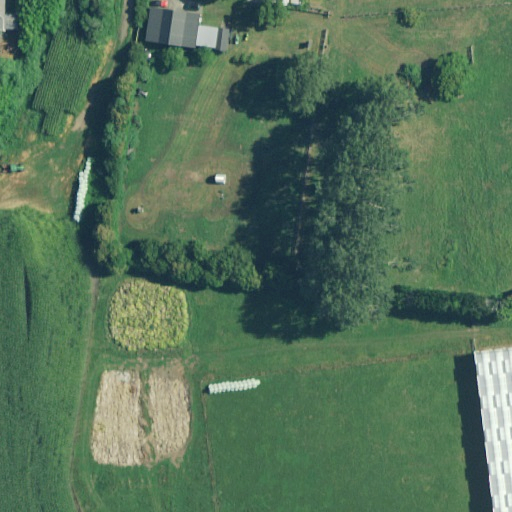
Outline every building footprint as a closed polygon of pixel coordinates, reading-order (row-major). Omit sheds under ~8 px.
[(0,0),(0,38),(1,38),(1,31),(6,31),(6,29),(20,30),(20,13),(7,13),(7,0),(0,0)] [(186,0),(153,0),(147,41),(199,48),(199,47),(229,51),(232,30),(202,25),(204,14),(196,13),(197,1),(186,0)] [(93,139),(79,139),(77,210),(91,211),(93,139)] [(316,228),(301,227),(300,242),(315,243),(316,228)] [(316,266),(295,265),(294,282),(315,283),(316,266)] [(511,511),(511,332),(474,337),(496,511),(511,511)]
